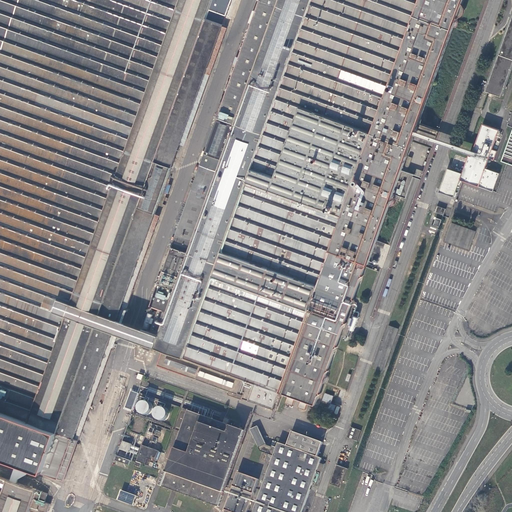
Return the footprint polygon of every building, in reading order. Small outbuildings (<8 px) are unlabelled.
[(119,319),(155,221),(233,0),(0,0),(0,461),(45,478),(46,476),(60,480),(111,331),(55,312),(60,298),(119,319)] [(260,0),(243,50),(167,259),(142,328),(160,335),(155,347),(162,350),(158,364),(244,395),(249,380),(256,382),(250,399),(274,408),(280,392),(289,395),(287,403),(294,405),(297,398),(303,400),(300,408),(307,410),(310,402),(317,405),(368,265),(369,266),(395,195),(401,197),(403,193),(409,195),(418,171),(405,166),(414,141),(436,149),(442,131),(420,123),(464,0),(260,0)] [(511,69),(511,22),(487,91),(502,96),(511,69)] [(440,191),(457,197),(463,180),(494,191),(500,173),(486,168),(490,158),(494,160),(497,151),(492,149),(499,129),(483,124),(472,156),(469,155),(463,172),(448,167),(440,191)] [(511,136),(503,161),(511,163),(511,136)] [(476,231),(454,224),(448,242),(470,250),(476,231)] [(60,298),(55,312),(111,331),(155,347),(160,335),(142,328),(119,319),(60,298)] [(395,337),(398,328),(389,326),(386,334),(395,337)] [(131,410),(138,393),(131,390),(124,408),(131,410)] [(150,398),(147,397),(146,396),(145,396),(142,397),(139,399),(138,401),(138,405),(141,408),(144,409),(147,408),(149,407),(151,404),(151,401),(150,398)] [(168,405),(165,403),(164,402),(162,402),(159,403),(157,406),(156,409),(157,412),(159,414),(162,415),(165,415),(167,413),(169,411),(169,408),(168,405)] [(219,418),(226,420),(227,416),(225,416),(228,408),(225,407),(224,411),(222,410),(219,418)] [(218,505),(245,430),(242,428),(245,419),(241,418),(238,427),(188,409),(183,425),(155,414),(142,449),(171,459),(162,485),(218,505)] [(143,416),(141,414),(140,414),(138,414),(135,414),(133,416),(132,419),(132,422),(134,425),(137,426),(139,426),(142,425),(144,424),(145,421),(144,418),(143,416)] [(257,425),(249,429),(257,447),(265,443),(257,425)] [(359,433),(349,429),(345,439),(356,442),(359,433)] [(323,442),(292,431),(287,445),(278,442),(273,455),(269,453),(267,459),(271,461),(252,511),(301,511),(313,481),(318,482),(324,463),(320,462),(322,457),(318,455),(323,442)] [(346,468),(336,465),(329,484),(340,487),(346,468)] [(246,511),(259,477),(239,470),(226,507),(238,511),(246,511)] [(0,511),(28,511),(30,508),(41,511),(42,508),(47,510),(50,501),(45,499),(48,491),(0,473),(0,511)] [(132,505),(136,495),(120,490),(117,500),(132,505)]
